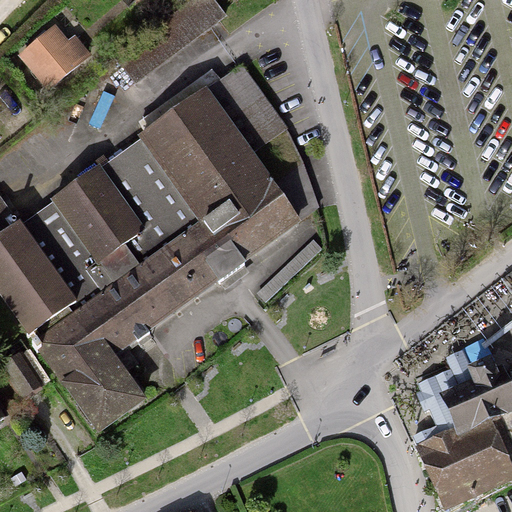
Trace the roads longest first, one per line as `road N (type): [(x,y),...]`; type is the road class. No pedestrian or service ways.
road 1 (residential): [(346,367),(366,325),(366,286),(305,0)]
road 2 (residential): [(144,511),(321,421),(346,367)]
road 3 (residential): [(346,367),(511,249)]
road 4 (residential): [(346,367),(391,451),(405,511)]
